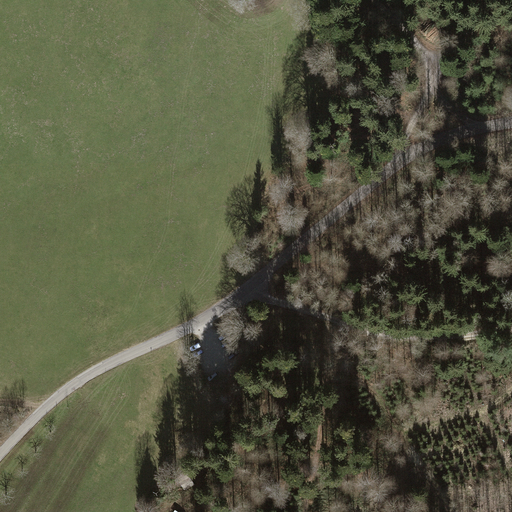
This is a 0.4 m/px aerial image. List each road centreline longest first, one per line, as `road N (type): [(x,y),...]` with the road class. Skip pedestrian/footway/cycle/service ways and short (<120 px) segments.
road 1 (tertiary): [(0,455),(67,389),(228,303),(402,159),(456,133),(511,120)]
road 2 (track): [(511,328),(455,339),(394,338),(242,292)]
